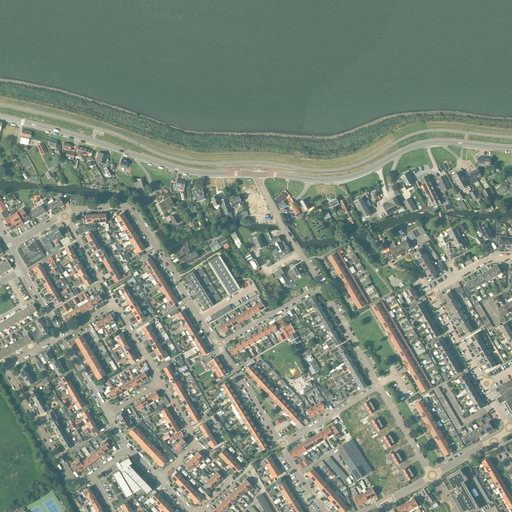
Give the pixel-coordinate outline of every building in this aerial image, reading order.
[(21,137),(21,138),(29,139),(30,134),(30,132),(22,130),(21,136),(21,137)] [(51,147),(55,148),(57,141),(49,139),(48,145),(52,146),(51,147)] [(42,142),(36,145),(41,155),(47,152),(42,142)] [(62,148),(67,150),(66,155),(73,157),(75,153),(69,151),(71,145),(71,144),(63,142),(62,148)] [(82,153),(81,156),(87,157),(87,155),(88,154),(91,155),(92,151),(89,150),(89,149),(83,148),(81,153),(82,153)] [(108,155),(98,152),(96,160),(105,164),(106,161),(107,162),(108,160),(107,159),(108,155)] [(478,163),(478,165),(483,166),(483,164),(486,164),(487,158),(478,157),(478,160),(478,163)] [(119,166),(126,168),(128,161),(122,159),(120,163),(119,166)] [(104,169),(109,177),(113,175),(108,167),(104,169)] [(478,168),(473,170),(476,177),(477,177),(479,176),(480,179),(483,177),(481,175),(482,175),(478,168)] [(476,177),(473,170),(468,173),(471,180),(473,184),(478,181),(478,180),(478,179),(477,177),(476,177)] [(453,175),(461,189),(461,190),(462,189),(464,192),(468,190),(469,191),(471,190),(461,171),(453,175)] [(403,183),(406,190),(414,185),(408,172),(402,175),(405,182),(403,183)] [(422,181),(423,184),(430,181),(427,176),(421,179),(419,180),(420,182),(422,181)] [(443,176),(438,178),(443,188),(448,185),(444,178),(443,176)] [(143,178),(138,180),(138,181),(141,190),(146,188),(143,178)] [(192,192),(194,198),(196,197),(197,201),(205,198),(205,197),(205,196),(204,196),(202,189),(197,190),(196,189),(192,190),(193,191),(192,192)] [(243,200),(247,209),(260,204),(260,203),(259,204),(253,189),(252,189),(244,192),(244,193),(247,198),(243,200)] [(474,191),(470,193),(474,200),(478,197),(474,191)] [(276,198),(279,203),(287,198),(286,196),(285,194),(276,198)] [(59,198),(54,201),(58,208),(63,205),(62,202),(64,200),(61,195),(60,195),(58,196),(59,198)] [(211,198),(213,206),(220,204),(217,196),(211,198)] [(229,199),(231,206),(241,202),(239,197),(239,196),(229,199)] [(354,202),(363,218),(372,213),(363,196),(354,202)] [(389,202),(383,205),(388,215),(403,207),(397,196),(388,201),(389,202)] [(286,200),(279,204),(281,208),(289,204),(290,204),(290,203),(291,205),(294,203),(291,197),(286,200)] [(226,198),(221,200),(225,214),(230,212),(226,198)] [(307,202),(309,200),(308,198),(306,199),(305,198),(300,201),(306,210),(311,207),(307,202)] [(336,198),(329,201),(331,207),(332,208),(335,207),(335,205),(336,204),(339,203),(336,198)] [(404,201),(409,212),(413,211),(416,209),(410,198),(404,201)] [(160,203),(165,212),(174,207),(170,199),(160,203)] [(338,211),(339,215),(344,213),(344,214),(350,211),(347,205),(350,204),(348,199),(345,200),(345,199),(340,201),(342,206),(341,206),(342,209),(338,211)] [(432,211),(438,208),(437,206),(441,204),(439,199),(432,202),(429,204),(430,206),(427,207),(429,211),(432,211)] [(47,203),(45,204),(48,210),(51,209),(52,211),(58,208),(54,201),(48,204),(47,203)] [(291,205),(290,205),(294,211),(293,211),(295,214),(300,212),(298,209),(297,209),(294,203),(291,205)] [(260,204),(247,209),(253,223),(266,217),(260,204)] [(30,211),(35,218),(45,212),(41,205),(30,211)] [(4,219),(9,228),(9,227),(11,230),(27,221),(29,220),(27,217),(22,208),(15,213),(14,212),(10,215),(10,216),(6,218),(4,219)] [(213,211),(217,221),(222,220),(219,209),(213,211)] [(115,217),(118,221),(125,217),(122,213),(115,217)] [(170,217),(174,225),(175,225),(180,222),(175,214),(170,217)] [(118,221),(121,226),(128,222),(125,217),(118,221)] [(296,222),(301,232),(307,229),(301,219),(296,222)] [(121,226),(124,231),(131,226),(128,222),(121,226)] [(315,227),(318,233),(326,229),(322,223),(315,227)] [(451,238),(455,246),(459,244),(462,249),(465,248),(463,244),(462,243),(464,242),(462,239),(461,237),(460,235),(460,234),(465,231),(461,224),(456,227),(447,231),(449,235),(451,238)] [(482,225),(477,228),(482,236),(484,235),(486,239),(492,235),(488,227),(484,229),(482,225)] [(124,231),(122,232),(124,234),(125,233),(127,235),(134,231),(131,226),(124,231)] [(58,228),(52,232),(56,239),(62,235),(58,228)] [(215,232),(219,238),(224,235),(220,229),(215,232)] [(127,235),(129,240),(136,235),(134,231),(127,235)] [(240,241),(234,231),(229,233),(238,249),(242,246),(240,241)] [(52,232),(46,235),(50,242),(56,239),(52,232)] [(91,232),(85,236),(88,241),(94,237),(91,232)] [(50,242),(46,235),(40,239),(44,246),(50,242)] [(129,240),(132,244),(139,240),(136,235),(129,240)] [(220,246),(226,243),(228,242),(224,235),(208,244),(213,252),(216,250),(219,248),(220,247),(220,246)] [(250,239),(249,240),(251,244),(254,242),(257,249),(262,247),(263,248),(266,247),(264,243),(263,243),(260,235),(252,238),(251,238),(250,239)] [(446,236),(439,240),(441,246),(449,242),(448,240),(451,238),(449,235),(446,236)] [(268,245),(272,253),(271,253),(275,260),(290,253),(291,252),(287,246),(286,246),(283,241),(282,241),(280,238),(279,239),(278,236),(275,238),(274,237),(271,238),(272,239),(271,240),(269,241),(270,243),(268,245)] [(507,240),(507,237),(507,236),(505,236),(499,236),(497,236),(496,236),(497,243),(499,243),(500,243),(500,249),(506,249),(506,240),(507,240)] [(88,241),(91,246),(97,243),(96,240),(98,239),(97,237),(95,238),(94,237),(88,241)] [(404,242),(401,243),(406,251),(412,248),(406,238),(403,240),(404,242)] [(61,248),(69,243),(67,239),(59,244),(61,248)] [(132,244),(135,249),(142,244),(139,240),(132,244)] [(36,241),(33,243),(23,249),(31,262),(44,255),(36,241)] [(91,246),(94,252),(96,250),(101,248),(97,243),(91,246)] [(401,243),(396,247),(401,254),(406,251),(401,243)] [(142,244),(135,249),(138,253),(145,249),(142,244)] [(389,247),(391,250),(396,257),(401,254),(396,247),(395,244),(389,247)] [(180,260),(182,259),(195,251),(194,250),(194,251),(191,246),(188,248),(187,247),(176,254),(177,255),(176,255),(177,258),(178,257),(180,260)] [(418,251),(414,253),(417,258),(426,253),(422,246),(416,249),(418,251)] [(67,256),(74,252),(71,247),(65,250),(67,253),(64,255),(65,257),(67,256)] [(100,248),(96,250),(96,251),(99,256),(106,252),(104,249),(103,247),(100,248)] [(391,250),(386,253),(391,260),(396,257),(391,250)] [(106,252),(99,256),(102,261),(109,257),(107,255),(109,254),(108,251),(106,252)] [(195,251),(182,259),(184,262),(183,262),(185,265),(186,264),(186,265),(198,257),(195,251)] [(328,257),(331,263),(342,257),(338,251),(328,257)] [(69,259),(67,260),(68,261),(68,262),(77,257),(74,252),(67,256),(69,259)] [(417,258),(420,263),(429,258),(426,253),(417,258)] [(219,255),(208,262),(211,266),(214,270),(216,274),(219,279),(221,283),(224,287),(226,291),(229,295),(240,289),(219,255)] [(80,262),(77,257),(68,262),(69,263),(71,267),(74,266),(80,262)] [(102,261),(106,266),(112,262),(109,257),(102,261)] [(146,266),(153,262),(150,257),(143,261),(144,263),(143,264),(144,267),(146,266)] [(331,263),(335,269),(345,263),(342,257),(331,263)] [(420,263),(423,268),(431,264),(428,259),(429,258),(420,263)] [(253,259),(249,261),(254,270),(259,267),(254,259),(253,259)] [(8,261),(2,264),(6,271),(12,268),(10,265),(9,264),(8,261)] [(76,269),(74,271),(74,272),(77,271),(83,267),(80,262),(74,266),(76,269)] [(106,266),(109,272),(115,268),(112,262),(106,266)] [(146,266),(148,270),(155,266),(153,262),(146,266)] [(335,269),(338,274),(349,268),(345,263),(335,269)] [(34,268),(37,273),(43,270),(40,264),(34,268)] [(292,270),(288,272),(290,276),(293,281),(297,278),(296,276),(303,273),(298,264),(291,268),(292,270)] [(423,268),(426,274),(434,269),(431,264),(423,268)] [(498,265),(492,268),(497,276),(496,276),(498,280),(500,279),(497,275),(502,273),(503,274),(506,272),(503,267),(500,269),(498,265)] [(148,270),(151,275),(158,270),(155,266),(148,270)] [(77,271),(80,276),(86,273),(83,267),(77,271)] [(109,272),(112,277),(118,273),(115,268),(109,272)] [(338,274),(341,280),(352,274),(349,268),(338,274)] [(492,268),(487,272),(491,279),(490,280),(492,283),(494,282),(492,278),(496,276),(497,276),(492,268)] [(426,274),(429,279),(430,278),(432,281),(438,277),(437,274),(434,269),(426,274)] [(43,270),(37,273),(40,278),(49,273),(48,272),(45,273),(43,270)] [(158,270),(151,275),(154,279),(161,275),(158,270)] [(192,272),(185,277),(187,281),(195,276),(192,272)] [(487,272),(481,275),(486,282),(485,283),(487,286),(489,285),(487,282),(490,280),(491,279),(487,272)] [(49,273),(40,278),(43,284),(49,280),(52,279),(50,275),(49,273)] [(83,281),(89,278),(86,273),(80,276),(78,277),(80,281),(80,282),(80,283),(83,281)] [(118,273),(112,277),(115,282),(121,278),(118,273)] [(341,280),(345,286),(355,280),(352,274),(341,280)] [(161,275),(154,279),(157,284),(164,279),(161,275)] [(481,275),(476,278),(480,285),(480,286),(482,289),(484,288),(481,285),(485,283),(486,282),(481,275)] [(195,276),(187,281),(190,285),(197,280),(195,276)] [(89,278),(83,281),(86,287),(92,283),(89,278)] [(476,278),(471,281),(475,288),(474,289),(476,292),(478,291),(476,288),(480,286),(480,285),(476,278)] [(157,284),(159,288),(166,284),(164,279),(157,284)] [(49,280),(43,284),(46,289),(52,285),(55,284),(54,283),(51,283),(49,280)] [(197,280),(190,285),(192,289),(200,284),(197,280)] [(345,286),(348,291),(359,285),(355,280),(345,286)] [(475,288),(471,281),(465,284),(468,289),(466,291),(469,296),(473,294),(471,291),(474,289),(475,288)] [(52,285),(46,289),(49,294),(55,290),(58,289),(56,285),(55,284),(52,285)] [(125,285),(120,289),(123,294),(124,294),(128,291),(130,290),(127,284),(125,285)] [(159,288),(162,293),(169,288),(166,284),(159,288)] [(200,284),(192,289),(195,293),(202,289),(200,284)] [(348,291),(351,297),(362,291),(359,285),(348,291)] [(277,288),(282,297),(286,295),(282,286),(277,288)] [(405,291),(408,297),(416,292),(413,287),(411,288),(409,286),(405,289),(406,291),(405,291)] [(455,289),(459,295),(464,292),(461,286),(455,289)] [(162,293),(165,297),(172,293),(169,288),(162,293)] [(202,289),(195,293),(198,297),(205,293),(202,289)] [(277,289),(273,291),(278,300),(282,298),(277,289)] [(49,294),(52,299),(59,296),(55,290),(49,294)] [(124,294),(123,294),(126,300),(134,295),(133,294),(130,290),(128,291),(124,294)] [(271,291),(268,293),(274,303),(277,301),(271,291)] [(351,297),(355,303),(365,297),(362,291),(351,297)] [(451,307),(459,303),(452,291),(444,296),(451,307)] [(416,292),(408,297),(412,302),(419,297),(416,292)] [(165,297),(168,302),(175,297),(172,293),(165,297)] [(205,293),(198,297),(200,301),(208,297),(205,293)] [(59,296),(52,299),(56,305),(62,301),(60,298),(62,296),(61,294),(59,296)] [(99,295),(94,298),(97,304),(103,301),(100,297),(99,295)] [(134,295),(126,300),(129,305),(135,302),(133,298),(135,297),(135,296),(134,295)] [(307,307),(317,301),(315,296),(308,300),(308,299),(304,301),(304,302),(307,307)] [(88,301),(92,307),(97,304),(94,298),(91,300),(89,297),(88,298),(87,298),(88,301)] [(168,302),(170,306),(171,306),(174,304),(178,302),(175,297),(168,302)] [(208,297),(200,301),(203,305),(210,301),(208,297)] [(365,297),(355,303),(358,309),(369,303),(365,297)] [(372,307),(375,312),(385,306),(382,300),(372,307)] [(88,301),(83,304),(87,310),(92,307),(88,301)] [(210,301),(203,305),(205,309),(213,305),(210,301)] [(307,307),(305,307),(307,309),(308,310),(309,311),(320,305),(317,301),(307,307)] [(135,302),(129,305),(132,310),(138,307),(140,306),(140,304),(139,303),(136,304),(135,302)] [(261,302),(256,305),(259,311),(265,308),(261,302)] [(417,311),(417,312),(424,308),(421,302),(414,306),(414,305),(410,308),(411,309),(415,307),(417,311)] [(33,304),(27,307),(31,314),(37,311),(33,304)] [(83,304),(78,307),(82,313),(87,310),(83,304)] [(171,306),(170,306),(167,308),(169,312),(176,308),(174,304),(171,306)] [(461,309),(457,304),(451,307),(454,313),(461,309)] [(256,305),(251,308),(254,314),(259,311),(256,305)] [(309,314),(311,317),(317,314),(323,310),(320,305),(309,311),(311,314),(309,314)] [(502,314),(503,316),(508,313),(504,305),(498,308),(499,309),(500,311),(502,314)] [(375,312),(378,318),(389,312),(385,306),(375,312)] [(27,307),(22,311),(25,317),(31,314),(27,307)] [(78,307),(73,310),(77,316),(82,313),(78,307)] [(138,307),(132,310),(135,316),(141,312),(138,307)] [(251,308),(245,311),(249,317),(254,314),(251,308)] [(424,308),(417,312),(417,311),(413,313),(414,315),(418,313),(420,316),(420,317),(427,313),(424,308)] [(177,314),(180,319),(186,316),(183,310),(179,313),(177,309),(170,314),(172,316),(177,313),(177,314)] [(464,315),(461,309),(454,313),(457,318),(464,315)] [(73,310),(68,313),(71,319),(77,316),(73,310)] [(315,321),(319,318),(325,314),(323,310),(317,314),(311,317),(312,319),(313,319),(315,321)] [(22,311),(16,314),(20,321),(25,317),(22,311)] [(141,312),(135,316),(139,321),(141,320),(143,323),(148,320),(143,311),(141,312)] [(245,311),(240,314),(243,320),(249,317),(245,311)] [(378,318),(382,324),(392,318),(389,312),(378,318)] [(68,313),(63,316),(66,322),(71,319),(68,313)] [(420,316),(416,318),(417,320),(418,320),(420,324),(423,321),(424,322),(430,319),(427,313),(420,317),(420,316)] [(16,314),(10,317),(14,324),(20,321),(16,314)] [(240,314),(235,317),(238,323),(243,320),(240,314)] [(316,326),(317,325),(328,319),(325,314),(319,318),(315,321),(313,321),(316,326)] [(111,315),(105,318),(109,324),(110,326),(115,323),(114,321),(111,315)] [(467,320),(464,315),(457,318),(460,324),(467,320)] [(180,319),(184,325),(189,321),(186,316),(180,319)] [(10,317),(5,321),(9,327),(14,324),(10,317)] [(235,317),(229,320),(233,326),(238,323),(235,317)] [(34,322),(36,325),(37,325),(40,330),(46,326),(43,321),(42,322),(40,318),(34,322)] [(105,318),(100,321),(104,327),(105,329),(104,330),(106,333),(107,332),(106,332),(108,331),(106,329),(110,326),(109,324),(105,318)] [(382,324),(385,329),(395,323),(392,318),(382,324)] [(277,322),(280,327),(285,324),(282,319),(277,322)] [(322,324),(324,327),(331,324),(328,319),(317,325),(319,328),(320,327),(320,326),(322,324)] [(430,319),(424,322),(423,321),(420,324),(421,325),(424,323),(426,327),(427,328),(434,324),(430,319)] [(229,320),(224,323),(227,329),(233,326),(229,320)] [(470,325),(467,320),(460,324),(464,329),(470,325)] [(5,321),(0,323),(0,325),(3,331),(9,327),(5,321)] [(100,321),(95,324),(98,330),(101,328),(103,331),(104,330),(105,329),(104,327),(100,321)] [(184,325),(187,330),(193,326),(189,321),(184,325)] [(227,329),(224,323),(219,326),(222,332),(227,329)] [(274,323),(268,326),(272,332),(277,329),(274,323)] [(385,329),(388,335),(399,329),(395,323),(385,329)] [(506,323),(500,326),(503,332),(510,328),(506,323)] [(321,335),(323,334),(333,328),(331,324),(324,327),(324,328),(320,330),(321,332),(320,333),(321,335)] [(434,324),(427,328),(426,327),(423,329),(424,331),(427,329),(430,332),(430,333),(437,329),(434,324)] [(142,329),(145,334),(151,330),(148,325),(142,329)] [(473,331),(470,325),(464,329),(467,335),(473,331)] [(46,326),(40,330),(45,339),(49,336),(47,333),(49,332),(46,326)] [(187,330),(190,335),(196,331),(193,326),(187,330)] [(268,326),(263,329),(266,336),(272,332),(268,326)] [(328,333),(329,337),(336,333),(333,328),(323,334),(324,337),(326,336),(325,335),(328,333)] [(511,332),(510,328),(503,332),(506,338),(511,334),(511,332)] [(263,329),(257,333),(260,339),(266,336),(263,329)] [(388,335),(392,341),(402,335),(399,329),(388,335)] [(437,329),(430,333),(430,332),(426,334),(427,336),(431,334),(433,339),(440,335),(437,329)] [(34,331),(31,333),(33,336),(37,343),(45,339),(40,330),(37,331),(38,333),(35,335),(34,333),(35,333),(34,331)] [(151,330),(145,334),(148,339),(154,336),(151,330)] [(196,331),(190,335),(193,340),(199,337),(196,331)] [(121,333),(115,337),(118,342),(124,338),(121,333)] [(257,333),(251,336),(255,342),(260,339),(257,333)] [(331,339),(325,342),(327,345),(331,342),(339,337),(336,333),(329,337),(331,339)] [(471,337),(474,342),(481,338),(481,339),(485,337),(484,335),(480,338),(477,333),(471,337)] [(28,334),(22,338),(26,344),(32,341),(28,334)] [(82,335),(74,340),(79,347),(87,343),(82,335)] [(148,339),(151,345),(158,341),(156,338),(157,337),(156,335),(154,336),(148,339)] [(392,341),(395,347),(405,341),(402,335),(392,341)] [(251,336),(246,339),(249,345),(255,342),(251,336)] [(193,340),(196,346),(202,342),(199,337),(193,340)] [(331,342),(327,345),(328,347),(334,344),(335,346),(342,342),(339,337),(331,342)] [(22,338),(17,341),(20,348),(26,344),(22,338)] [(124,338),(118,342),(121,347),(127,344),(124,338)] [(474,342),(477,348),(484,344),(484,345),(488,343),(487,341),(483,343),(481,339),(481,338),(474,342)] [(246,339),(240,342),(244,349),(249,345),(246,339)] [(438,347),(439,348),(445,344),(442,339),(436,343),(435,342),(431,344),(432,346),(436,343),(438,347)] [(17,341),(11,344),(15,351),(20,348),(17,341)] [(151,345),(154,350),(161,346),(158,341),(151,345)] [(294,345),(297,349),(303,346),(300,341),(298,342),(294,345)] [(405,341),(395,347),(398,352),(409,346),(405,341)] [(196,346),(200,351),(206,347),(202,342),(196,346)] [(240,342),(235,346),(238,352),(244,349),(240,342)] [(87,343),(79,347),(82,353),(90,348),(87,343)] [(11,344),(5,348),(9,354),(15,351),(11,344)] [(130,349),(127,344),(121,347),(120,348),(123,353),(130,349)] [(333,353),(335,355),(345,349),(343,344),(330,351),(332,354),(333,353)] [(445,344),(439,348),(438,347),(434,349),(436,351),(439,349),(442,353),(448,349),(445,344)] [(477,348),(480,353),(487,349),(487,350),(491,348),(490,346),(486,348),(484,345),(484,344),(477,348)] [(154,350),(157,355),(164,352),(161,346),(154,350)] [(238,352),(235,346),(229,349),(233,355),(236,353),(238,352)] [(398,352),(402,358),(412,352),(409,346),(398,352)] [(206,347),(200,351),(203,356),(209,352),(206,347)] [(5,348),(0,350),(0,351),(4,358),(9,354),(5,348)] [(90,348),(82,353),(87,361),(95,356),(90,348)] [(130,349),(123,353),(124,356),(123,357),(124,358),(125,359),(126,358),(133,354),(130,349)] [(335,357),(337,360),(348,353),(345,349),(335,355),(336,357),(335,357)] [(441,352),(438,354),(439,356),(441,360),(444,358),(445,358),(452,355),(448,349),(442,353),(441,352)] [(480,353),(483,358),(490,354),(491,355),(494,353),(493,352),(489,354),(487,350),(487,349),(480,353)] [(49,350),(41,354),(42,356),(43,357),(46,363),(50,361),(51,360),(52,361),(55,360),(51,354),(49,350)] [(307,350),(300,354),(303,358),(309,354),(307,350)] [(164,352),(157,355),(160,361),(167,357),(164,352)] [(402,358),(405,364),(415,358),(412,352),(402,358)] [(340,364),(344,362),(351,358),(348,353),(337,360),(339,363),(339,362),(340,364)] [(126,358),(125,359),(125,360),(126,361),(128,359),(130,363),(134,361),(136,359),(133,354),(126,358)] [(483,358),(486,364),(493,360),(494,361),(497,359),(497,358),(496,357),(493,359),(491,355),(490,354),(483,358)] [(309,355),(303,359),(306,364),(312,360),(309,355)] [(452,355),(445,358),(444,358),(441,360),(442,362),(445,359),(448,363),(448,364),(455,360),(452,355)] [(95,356),(87,361),(90,366),(98,361),(95,356)] [(216,357),(210,360),(214,365),(214,366),(220,362),(216,357)] [(341,366),(343,369),(353,363),(351,358),(344,362),(346,365),(344,367),(343,366),(341,366)] [(415,358),(405,364),(408,369),(419,363),(415,358)] [(51,363),(55,370),(61,366),(58,360),(53,362),(51,363)] [(455,360),(448,364),(448,363),(444,365),(445,367),(449,365),(451,369),(458,365),(455,360)] [(493,360),(486,364),(489,369),(496,365),(497,366),(500,364),(499,362),(496,364),(494,361),(493,360)] [(98,361),(90,366),(94,374),(102,369),(98,361)] [(307,365),(310,370),(315,367),(312,361),(307,365)] [(217,371),(223,368),(220,362),(214,366),(217,371)] [(348,368),(350,371),(356,367),(353,363),(343,369),(344,372),(346,371),(345,369),(348,368)] [(408,369),(412,375),(422,369),(419,363),(408,369)] [(163,368),(166,374),(172,370),(173,370),(174,371),(175,370),(174,367),(173,368),(171,364),(163,368)] [(245,370),(249,374),(255,369),(252,366),(251,365),(250,365),(245,370)] [(458,365),(451,369),(451,368),(447,370),(448,372),(452,370),(455,375),(461,371),(458,365)] [(61,366),(55,370),(58,376),(65,372),(61,366)] [(19,371),(23,379),(29,375),(31,374),(31,373),(31,372),(30,371),(29,371),(28,368),(26,369),(25,367),(19,371)] [(347,376),(348,378),(359,372),(356,367),(350,371),(351,374),(349,376),(348,375),(347,376)] [(223,368),(217,371),(221,377),(226,373),(223,368)] [(102,369),(94,374),(98,380),(106,375),(102,369)] [(249,374),(253,378),(261,371),(260,370),(257,372),(255,369),(249,374)] [(412,375),(415,381),(425,375),(422,369),(412,375)] [(166,374),(169,379),(175,376),(172,370),(166,374)] [(253,378),(257,383),(263,377),(260,374),(262,372),(261,371),(253,378)] [(144,372),(139,375),(142,381),(147,378),(144,372)] [(348,378),(351,383),(355,380),(362,377),(359,372),(348,378)] [(135,377),(134,374),(133,375),(132,375),(133,378),(137,384),(142,381),(139,375),(135,377)] [(458,377),(454,379),(455,381),(459,379),(461,382),(462,383),(468,379),(465,374),(458,378),(458,377)] [(29,375),(23,379),(28,386),(34,383),(34,382),(36,381),(34,379),(32,380),(29,375)] [(62,381),(59,383),(60,384),(61,385),(69,380),(66,375),(60,379),(62,381)] [(263,377),(257,383),(261,387),(269,379),(271,377),(271,376),(270,375),(266,378),(266,379),(265,380),(263,377)] [(425,375),(415,381),(418,386),(426,382),(429,380),(425,375)] [(169,379),(173,384),(176,382),(178,381),(179,381),(180,382),(182,381),(180,378),(178,379),(178,378),(177,379),(175,376),(169,379)] [(352,385),(353,387),(362,382),(364,381),(362,377),(355,380),(357,384),(354,385),(354,384),(352,385)] [(133,378),(128,381),(132,387),(137,384),(133,378)] [(511,378),(497,387),(502,395),(505,401),(511,412),(511,378)] [(261,387),(265,391),(270,386),(268,383),(270,381),(269,379),(261,387)] [(461,382),(458,384),(458,386),(459,386),(462,384),(464,388),(465,389),(471,385),(468,379),(462,383),(461,382)] [(62,387),(65,386),(66,389),(72,385),(69,380),(61,385),(62,387)] [(426,382),(418,386),(422,392),(432,386),(430,382),(429,380),(426,382)] [(128,381),(123,384),(126,390),(132,387),(128,381)] [(173,384),(176,390),(181,387),(178,381),(176,382),(173,384)] [(305,392),(306,394),(313,390),(316,388),(312,381),(308,383),(309,385),(305,388),(305,389),(303,390),(305,392)] [(362,382),(353,387),(355,390),(357,389),(356,388),(358,386),(360,390),(367,386),(364,381),(362,382)] [(221,385),(224,391),(230,387),(227,382),(221,385)] [(123,384),(118,387),(121,393),(126,390),(123,384)] [(66,389),(69,394),(76,391),(72,385),(66,389)] [(464,388),(461,390),(462,391),(465,389),(467,393),(468,394),(475,390),(474,390),(471,385),(465,389),(464,388)] [(112,387),(111,387),(116,396),(121,393),(118,387),(115,388),(113,386),(112,387)] [(265,391),(269,395),(274,390),(270,386),(265,391)] [(111,391),(107,393),(111,399),(116,396),(111,387),(110,388),(109,388),(111,391)] [(176,390),(179,395),(184,392),(181,387),(176,390)] [(224,391),(228,396),(234,392),(230,387),(224,391)] [(29,393),(32,398),(40,394),(41,393),(39,391),(38,388),(35,389),(29,393)] [(269,395),(273,399),(278,394),(274,390),(269,395)] [(467,393),(464,395),(465,397),(468,395),(470,398),(471,399),(478,395),(475,390),(468,394),(467,393)] [(69,394),(67,395),(68,397),(70,396),(72,399),(79,396),(76,391),(69,394)] [(184,392),(179,395),(182,401),(187,397),(186,395),(187,394),(187,393),(186,393),(185,391),(184,392)] [(156,392),(150,395),(153,401),(159,398),(156,392)] [(228,396),(226,397),(227,399),(229,398),(231,402),(237,398),(234,392),(228,396)] [(32,398),(35,403),(40,400),(44,398),(41,393),(40,394),(32,398)] [(273,399),(277,403),(282,398),(278,394),(273,399)] [(150,395),(145,398),(148,404),(153,401),(150,395)] [(470,398),(467,400),(468,402),(472,400),(474,404),(481,400),(478,395),(471,399),(470,398)] [(502,395),(497,398),(500,404),(505,401),(502,395)] [(72,399),(75,405),(81,401),(79,396),(72,399)] [(187,397),(182,401),(185,406),(191,403),(192,402),(191,401),(193,400),(191,396),(187,397)] [(320,402),(316,405),(320,411),(325,408),(324,406),(326,405),(323,398),(321,396),(319,398),(320,400),(318,401),(320,402)] [(35,403),(38,409),(40,408),(47,403),(44,398),(40,400),(35,403)] [(145,398),(139,401),(143,407),(148,404),(145,398)] [(231,402),(234,407),(235,407),(240,403),(237,398),(231,402)] [(277,403),(281,408),(286,402),(282,398),(277,403)] [(423,399),(414,404),(417,409),(426,404),(423,399)] [(360,410),(361,412),(373,405),(370,400),(362,404),(365,409),(363,410),(362,409),(360,410)] [(474,404),(470,406),(471,407),(475,405),(478,410),(484,406),(481,400),(474,404)] [(81,401),(75,405),(79,410),(85,406),(81,401)] [(143,407),(139,401),(134,404),(137,410),(143,407)] [(191,403),(185,406),(188,411),(194,408),(196,407),(195,406),(193,405),(192,404),(193,404),(192,402),(191,403)] [(281,408),(285,412),(290,406),(286,402),(281,408)] [(40,408),(38,409),(42,414),(45,412),(47,414),(53,411),(51,408),(50,409),(47,403),(40,408)] [(240,403),(235,407),(238,412),(244,409),(240,403)] [(290,406),(285,412),(289,416),(294,411),(291,408),(295,405),(294,403),(290,406)] [(311,404),(309,405),(311,408),(315,414),(320,411),(316,405),(313,407),(311,404)] [(417,409),(420,414),(428,408),(426,404),(417,409)] [(373,405),(361,412),(362,414),(364,413),(365,412),(364,411),(365,410),(368,415),(376,410),(373,405)] [(159,409),(156,411),(157,412),(157,413),(159,413),(161,413),(164,417),(170,413),(167,408),(165,409),(163,406),(159,409)] [(188,411),(191,417),(197,414),(194,408),(188,411)] [(315,414),(311,408),(306,411),(310,418),(315,414)] [(420,414),(422,418),(431,413),(428,408),(420,414)] [(119,414),(117,415),(119,420),(128,415),(129,414),(126,409),(119,413),(119,414)] [(238,412),(241,418),(247,414),(244,409),(238,412)] [(47,418),(50,423),(58,418),(54,410),(53,411),(47,414),(49,417),(47,418)] [(83,419),(90,415),(87,410),(80,413),(82,416),(80,417),(81,420),(83,419)] [(289,416),(293,420),(298,415),(294,411),(289,416)] [(165,420),(167,422),(173,419),(170,413),(164,417),(161,419),(162,421),(165,420)] [(197,414),(191,417),(195,422),(197,421),(198,423),(208,418),(206,414),(201,417),(199,414),(198,413),(197,414)] [(422,418),(425,423),(434,418),(431,413),(422,418)] [(241,418),(245,423),(251,420),(247,414),(241,418)] [(93,420),(90,415),(83,419),(87,424),(93,420)] [(128,415),(119,420),(122,424),(130,419),(128,415)] [(298,415),(293,420),(297,424),(302,419),(298,415)] [(368,428),(369,429),(381,423),(378,417),(370,422),(373,426),(371,427),(370,426),(368,428)] [(50,423),(53,428),(61,423),(58,418),(50,423)] [(425,423),(428,427),(436,422),(434,418),(425,423)] [(130,419),(122,424),(124,428),(125,428),(127,430),(133,424),(130,419)] [(167,422),(170,428),(176,424),(173,419),(167,422)] [(87,424),(89,429),(96,425),(93,420),(87,424)] [(245,423),(248,429),(254,425),(251,420),(245,423)] [(204,422),(199,426),(202,431),(208,428),(206,425),(208,424),(206,421),(204,422)] [(489,421),(483,424),(488,432),(493,429),(489,421)] [(436,422),(428,427),(430,432),(439,427),(436,422)] [(53,428),(56,434),(65,429),(61,423),(53,428)] [(381,423),(369,429),(370,431),(372,430),(374,433),(376,432),(384,428),(381,423)] [(170,428),(167,430),(168,432),(171,430),(173,433),(179,430),(176,424),(170,428)] [(483,424),(478,427),(483,435),(488,432),(483,424)] [(87,430),(88,432),(91,431),(94,436),(100,433),(96,425),(89,429),(87,430)] [(248,429),(251,434),(257,431),(254,425),(248,429)] [(337,439),(341,436),(339,433),(336,435),(335,435),(339,432),(334,425),(330,428),(329,427),(324,430),(329,437),(333,434),(337,439)] [(135,426),(128,433),(134,439),(141,433),(135,426)] [(208,428),(202,431),(205,437),(211,433),(212,433),(213,434),(214,433),(213,430),(212,431),(209,427),(208,428)] [(439,427),(430,432),(433,437),(442,432),(439,427)] [(478,427),(473,431),(477,438),(483,435),(478,427)] [(56,434),(59,439),(68,434),(65,429),(56,434)] [(324,440),(329,437),(324,430),(320,432),(324,440)] [(251,434),(255,440),(261,436),(257,431),(251,434)] [(473,431),(468,434),(472,441),(477,438),(473,431)] [(320,432),(316,435),(320,442),(324,440),(320,432)] [(442,432),(433,437),(436,441),(445,436),(442,432)] [(141,433),(134,439),(139,443),(145,437),(141,433)] [(211,433),(205,437),(208,442),(214,439),(212,436),(215,435),(214,433),(213,434),(212,433),(211,433)] [(380,443),(379,443),(381,445),(392,438),(389,433),(382,437),(384,442),(382,443),(382,442),(380,443)] [(59,439),(62,444),(71,439),(68,434),(59,439)] [(472,441),(468,434),(462,437),(467,444),(472,441)] [(311,438),(316,445),(320,442),(316,435),(311,438)] [(255,440),(258,445),(264,441),(261,436),(255,440)] [(445,436),(436,441),(439,446),(447,441),(445,436)] [(145,437),(139,443),(145,450),(152,444),(145,437)] [(214,439),(208,442),(211,447),(217,444),(220,442),(217,437),(214,439)] [(182,438),(177,443),(182,447),(186,443),(185,442),(185,441),(182,438)] [(311,448),(316,445),(311,438),(307,441),(311,448)] [(381,445),(378,447),(379,449),(380,448),(383,446),(385,450),(388,448),(395,444),(392,438),(381,445)] [(71,439),(62,444),(65,449),(68,448),(69,450),(83,442),(82,439),(76,442),(76,441),(73,443),(71,439)] [(340,451),(339,452),(345,462),(353,457),(361,453),(352,439),(338,448),(340,451)] [(264,441),(258,445),(262,451),(267,447),(264,441)] [(311,448),(307,441),(302,443),(307,451),(311,448)] [(447,441),(439,446),(441,451),(450,446),(447,441)] [(103,442),(98,445),(99,446),(100,448),(104,454),(109,450),(108,448),(110,447),(106,442),(104,443),(103,442)] [(177,443),(171,449),(174,453),(176,451),(177,452),(182,447),(177,443)] [(302,453),(307,451),(302,443),(298,446),(302,453)] [(152,444),(145,450),(149,455),(156,448),(152,444)] [(99,446),(94,450),(95,452),(99,457),(104,454),(100,448),(99,446)] [(294,450),(289,453),(294,460),(298,458),(300,456),(302,456),(303,455),(302,455),(302,454),(302,453),(298,446),(293,449),(294,450)] [(450,446),(441,451),(444,456),(453,451),(450,446)] [(156,448),(149,455),(156,461),(162,455),(156,448)] [(218,454),(222,459),(228,453),(224,449),(218,454)] [(89,454),(90,456),(94,461),(99,457),(95,452),(94,450),(89,454)] [(387,464),(400,456),(397,451),(392,454),(391,452),(386,455),(387,458),(390,456),(392,459),(390,461),(390,460),(386,462),(385,461),(383,462),(385,465),(387,464)] [(198,452),(194,456),(199,462),(203,458),(198,452)] [(222,459),(226,463),(232,458),(228,453),(222,459)] [(367,475),(372,471),(368,464),(361,453),(353,457),(345,462),(355,478),(353,479),(355,483),(359,480),(367,475)] [(162,455),(156,461),(160,466),(167,459),(162,455)] [(90,456),(85,459),(89,465),(94,461),(90,456)] [(194,456),(189,460),(195,466),(199,462),(194,456)] [(262,460),(265,465),(272,460),(269,456),(262,460)] [(400,456),(387,464),(388,466),(392,463),(391,462),(393,461),(396,466),(403,461),(400,456)] [(482,461),(485,467),(492,463),(489,457),(482,461)] [(119,470),(112,474),(114,479),(116,481),(118,485),(119,487),(122,491),(122,492),(123,494),(125,497),(133,492),(133,493),(140,489),(140,488),(141,488),(147,494),(152,488),(147,482),(145,480),(142,477),(140,475),(136,471),(135,469),(134,469),(131,465),(130,465),(129,464),(131,463),(128,458),(122,461),(118,464),(120,466),(117,468),(119,470)] [(226,463),(230,468),(236,462),(232,458),(226,463)] [(81,463),(79,459),(72,465),(72,466),(70,467),(73,472),(76,470),(77,472),(79,471),(80,472),(85,468),(81,463)] [(81,463),(85,468),(89,465),(85,459),(81,463)] [(195,466),(189,460),(185,465),(190,470),(195,466)] [(265,465),(268,469),(275,465),(272,460),(265,465)] [(236,462),(230,468),(234,472),(240,467),(236,462)] [(305,466),(302,462),(297,465),(300,470),(305,466)] [(485,467),(488,472),(495,468),(492,463),(485,467)] [(268,469),(271,474),(278,469),(275,465),(268,469)] [(399,477),(400,479),(411,472),(408,466),(401,471),(403,475),(402,476),(401,475),(399,477)] [(488,472),(491,477),(498,473),(495,468),(488,472)] [(278,469),(271,474),(274,478),(280,474),(278,469)] [(307,474),(311,478),(317,473),(313,469),(307,474)] [(451,478),(448,480),(450,483),(449,483),(452,488),(455,494),(453,495),(455,497),(457,496),(459,500),(457,501),(459,504),(461,503),(463,506),(461,507),(463,511),(465,510),(466,511),(469,511),(472,510),(473,511),(479,508),(477,503),(475,505),(474,504),(475,503),(473,500),(473,501),(470,497),(471,497),(469,494),(467,491),(467,490),(462,482),(464,481),(468,479),(465,474),(464,475),(462,472),(459,473),(458,471),(449,475),(451,478)] [(171,478),(175,482),(181,476),(177,472),(171,478)] [(217,472),(213,476),(219,482),(223,478),(217,472)] [(411,472),(400,479),(401,480),(403,479),(403,478),(405,477),(407,481),(415,477),(411,472)] [(311,478),(314,482),(320,476),(317,473),(311,478)] [(491,477),(494,482),(501,478),(498,473),(491,477)] [(175,482),(179,486),(185,481),(181,476),(175,482)] [(209,479),(208,479),(215,485),(219,482),(213,476),(209,479)] [(314,482),(318,486),(324,480),(320,476),(314,482)] [(473,478),(487,503),(490,502),(475,477),(473,478)] [(501,478),(494,482),(496,485),(494,486),(496,488),(497,487),(504,484),(501,478)] [(215,485),(208,479),(208,480),(205,483),(211,489),(215,485)] [(246,480),(242,483),(248,489),(252,486),(249,482),(246,480)] [(318,486),(321,490),(327,484),(324,480),(318,486)] [(179,486),(184,491),(189,485),(185,481),(179,486)] [(278,486),(280,491),(287,487),(284,482),(278,486)] [(242,483),(239,486),(245,492),(248,489),(242,483)] [(321,490),(325,494),(331,488),(327,484),(321,490)] [(497,487),(501,493),(507,489),(504,484),(497,487)] [(184,491),(188,495),(194,489),(189,485),(184,491)] [(85,486),(78,490),(80,493),(82,491),(85,497),(86,496),(87,496),(92,493),(89,487),(87,489),(85,486)] [(239,487),(234,490),(240,496),(243,494),(245,496),(246,495),(244,493),(245,492),(239,487)] [(280,491),(283,495),(290,491),(287,487),(280,491)] [(331,488),(325,494),(328,498),(334,492),(333,490),(334,489),(332,487),(331,488)] [(419,491),(421,495),(424,494),(425,496),(428,495),(431,493),(427,487),(419,491)] [(373,488),(368,491),(372,498),(377,495),(373,488)] [(188,495),(192,499),(198,494),(194,489),(188,495)] [(501,493),(504,498),(510,494),(507,489),(501,493)] [(234,490),(231,494),(237,500),(240,496),(234,490)] [(283,495),(286,500),(293,496),(290,491),(283,495)] [(368,491),(363,493),(367,500),(372,498),(368,491)] [(150,498),(155,502),(161,497),(156,492),(153,495),(150,498)] [(328,498),(332,502),(338,496),(334,492),(328,498)] [(87,496),(90,502),(95,498),(92,493),(87,496)] [(360,493),(358,494),(359,496),(363,503),(367,500),(363,493),(361,494),(360,493)] [(198,494),(192,499),(196,504),(202,498),(198,494)] [(231,494),(227,498),(233,504),(237,500),(231,494)] [(265,500),(262,494),(256,497),(259,504),(265,500)] [(356,497),(354,498),(358,505),(363,503),(359,496),(358,494),(355,496),(356,497)] [(428,495),(425,496),(427,500),(427,501),(428,501),(431,506),(432,505),(434,508),(438,506),(435,500),(434,501),(431,496),(429,497),(428,495)] [(286,500),(289,504),(295,500),(293,496),(286,500)] [(332,502),(335,505),(341,500),(338,496),(332,502)] [(155,502),(159,507),(165,501),(161,497),(155,502)] [(93,506),(93,507),(99,503),(95,498),(90,502),(91,504),(89,506),(90,508),(93,506)] [(227,498),(223,501),(229,507),(233,504),(227,498)] [(414,498),(409,501),(413,508),(418,505),(414,498)] [(290,506),(288,507),(290,509),(291,508),(291,509),(297,505),(298,504),(295,500),(289,504),(290,506)] [(335,505),(339,509),(345,504),(341,500),(335,505)] [(159,507),(164,511),(169,506),(165,501),(159,507)] [(220,505),(225,511),(229,507),(223,501),(220,505)] [(409,501),(404,504),(408,511),(413,508),(409,501)] [(127,502),(121,506),(124,511),(130,507),(127,502)] [(93,507),(95,511),(96,511),(102,509),(99,503),(93,507)]
